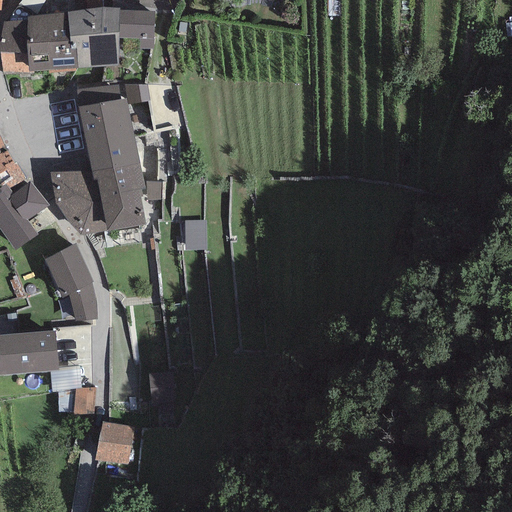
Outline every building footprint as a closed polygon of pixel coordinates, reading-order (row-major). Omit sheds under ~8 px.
[(71,0),(73,12),(93,8),(103,8),(101,0),(71,0)] [(73,12),(67,13),(70,51),(75,50),(77,69),(117,65),(118,39),(119,10),(119,8),(103,8),(93,8),(73,12)] [(154,12),(119,10),(118,39),(139,38),(139,48),(154,49),(154,12)] [(26,17),(26,21),(28,71),(77,69),(75,50),(70,51),(67,13),(26,17)] [(26,21),(3,22),(0,39),(0,55),(2,75),(28,74),(28,71),(26,21)] [(132,98),(86,107),(100,173),(146,163),(132,98)] [(15,163),(4,147),(0,149),(0,188),(6,184),(9,189),(25,179),(15,163)] [(146,163),(100,173),(102,180),(106,180),(116,231),(153,225),(146,189),(152,188),(146,163)] [(102,180),(100,173),(55,174),(61,203),(86,234),(116,231),(106,180),(102,180)] [(48,206),(29,181),(13,194),(9,189),(6,184),(0,188),(0,230),(15,251),(37,235),(27,220),(48,206)] [(75,248),(49,261),(69,295),(74,293),(77,318),(96,317),(94,283),(75,248)] [(59,334),(5,338),(8,373),(62,369),(59,334)] [(59,369),(59,394),(86,394),(86,369),(59,369)] [(173,375),(153,376),(155,402),(175,401),(173,375)] [(134,432),(107,427),(101,458),(129,463),(134,432)]
